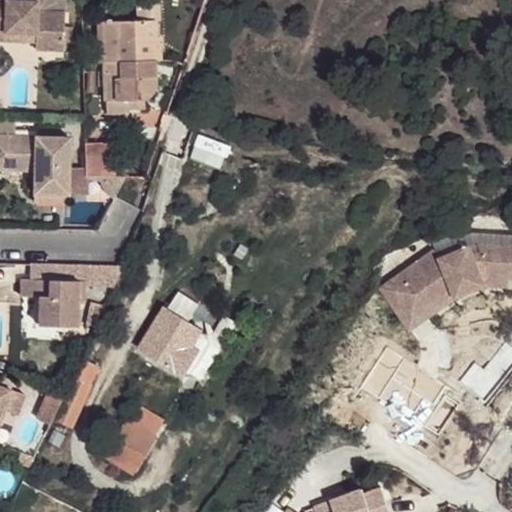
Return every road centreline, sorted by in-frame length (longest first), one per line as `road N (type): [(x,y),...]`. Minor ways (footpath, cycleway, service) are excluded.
road 1 (residential): [(375,434),(492,511)]
road 2 (residential): [(0,242),(99,245),(123,215)]
